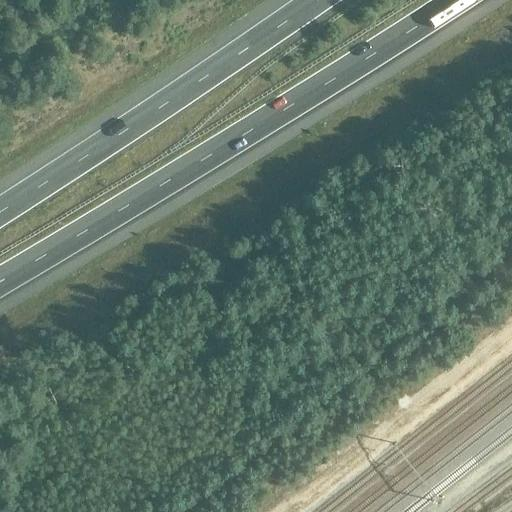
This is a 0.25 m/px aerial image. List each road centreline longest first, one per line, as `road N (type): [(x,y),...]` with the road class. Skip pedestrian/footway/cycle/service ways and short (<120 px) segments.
road 1 (motorway): [(0,283),(462,0)]
road 2 (motorway): [(313,0),(0,211)]
